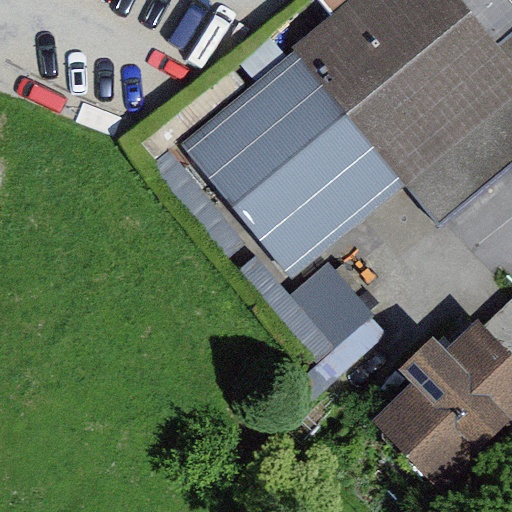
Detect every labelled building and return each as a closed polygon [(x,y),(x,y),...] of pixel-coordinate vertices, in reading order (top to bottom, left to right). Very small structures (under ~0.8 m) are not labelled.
[(307,60),(415,186),(511,103),(511,0),(340,0),(356,19),(307,60)] [(296,288),(415,186),(307,60),(188,162),(296,288)] [(334,315),(375,281),(353,256),(312,290),(334,315)] [(511,309),(499,321),(511,334),(511,309)] [(455,489),(511,434),(511,334),(499,321),(494,316),(387,418),(455,489)]
